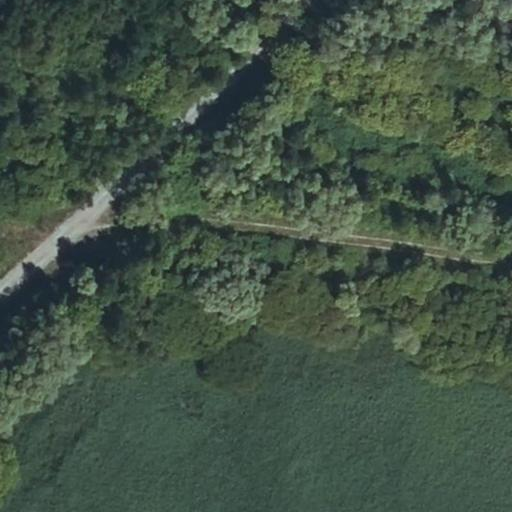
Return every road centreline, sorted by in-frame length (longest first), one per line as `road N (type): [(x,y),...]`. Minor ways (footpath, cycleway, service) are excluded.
road 1 (track): [(72,235),(211,219),(511,252)]
road 2 (track): [(72,235),(313,0)]
